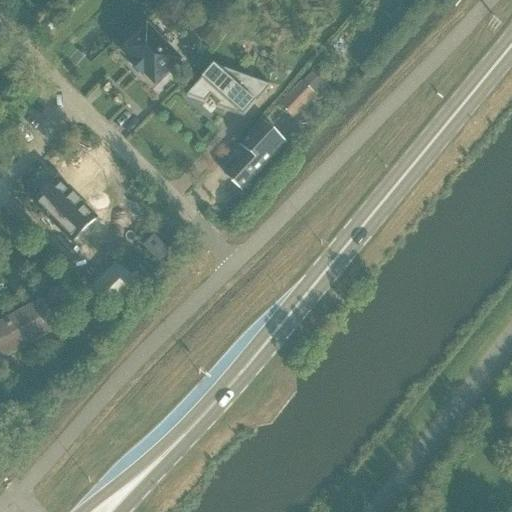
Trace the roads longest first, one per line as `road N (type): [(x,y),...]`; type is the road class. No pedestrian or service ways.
road 1 (primary): [(200,410),(511,46)]
road 2 (unclassified): [(372,511),(511,341)]
road 3 (residential): [(194,223),(78,102)]
road 4 (primary): [(200,410),(83,511)]
road 5 (primary): [(118,511),(200,410)]
